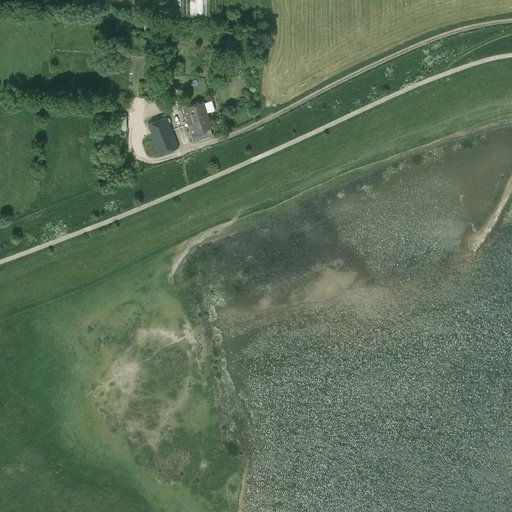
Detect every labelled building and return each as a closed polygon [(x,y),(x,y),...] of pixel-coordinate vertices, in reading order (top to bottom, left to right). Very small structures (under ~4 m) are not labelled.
[(262,15),(261,0),(176,0),(176,15),(262,15)] [(145,17),(144,30),(158,31),(159,18),(145,17)] [(188,105),(183,106),(188,125),(193,123),(193,124),(200,121),(201,124),(202,124),(204,129),(210,127),(211,127),(212,127),(207,111),(215,108),(210,94),(196,98),(197,103),(188,106),(188,105)] [(126,115),(114,116),(115,130),(126,130),(126,115)] [(159,155),(179,147),(168,116),(139,127),(143,138),(152,136),(159,155)] [(187,131),(188,134),(191,133),(193,140),(213,134),(211,127),(210,127),(204,129),(202,124),(201,124),(200,121),(193,124),(193,123),(188,125),(190,130),(187,131)]
